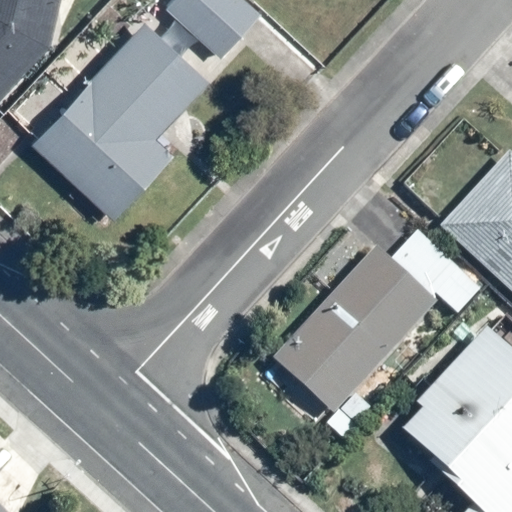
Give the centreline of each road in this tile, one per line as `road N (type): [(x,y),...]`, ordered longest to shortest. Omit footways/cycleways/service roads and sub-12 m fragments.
road 1 (residential): [(472,0),(100,408)]
road 2 (tertiary): [(100,408),(212,511)]
road 3 (tertiary): [(0,316),(100,408)]
